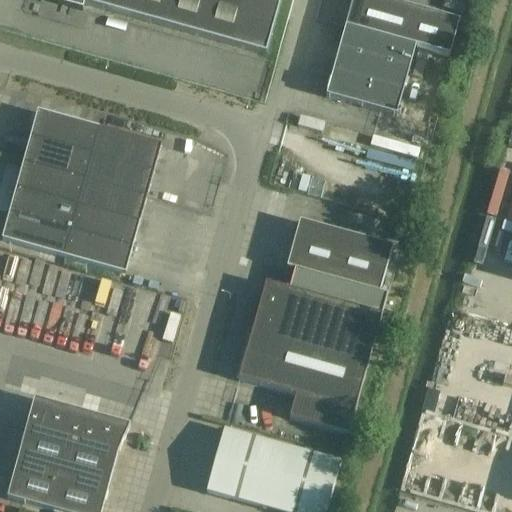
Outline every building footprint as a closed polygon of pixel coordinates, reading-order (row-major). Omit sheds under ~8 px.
[(58,0),(59,1),(59,5),(57,4),(56,6),(81,13),(83,6),(265,57),(281,0),(58,0)] [(352,0),(344,30),(415,49),(449,59),(459,23),(374,0),(352,0)] [(395,118),(415,49),(344,30),(325,99),(395,118)] [(92,159),(99,133),(37,115),(29,141),(92,159)] [(92,159),(153,176),(161,150),(99,133),(92,159)] [(85,184),(92,159),(29,141),(22,167),(85,184)] [(146,202),(153,176),(92,159),(85,184),(146,202)] [(77,209),(85,184),(22,167),(15,192),(77,209)] [(139,227),(146,202),(85,184),(77,209),(139,227)] [(70,235),(77,209),(15,192),(8,217),(70,235)] [(132,252),(139,227),(77,209),(70,235),(132,252)] [(63,261),(70,235),(8,217),(0,243),(63,261)] [(294,273),(379,297),(391,250),(299,225),(286,271),(294,273)] [(124,278),(132,252),(70,235),(63,261),(124,278)] [(386,299),(379,297),(294,273),(289,293),(265,286),(238,383),(295,399),(289,422),(348,439),(386,299)] [(35,402),(6,502),(44,511),(102,511),(118,454),(129,428),(35,402)] [(264,511),(326,511),(340,465),(223,433),(206,495),(264,511)]
